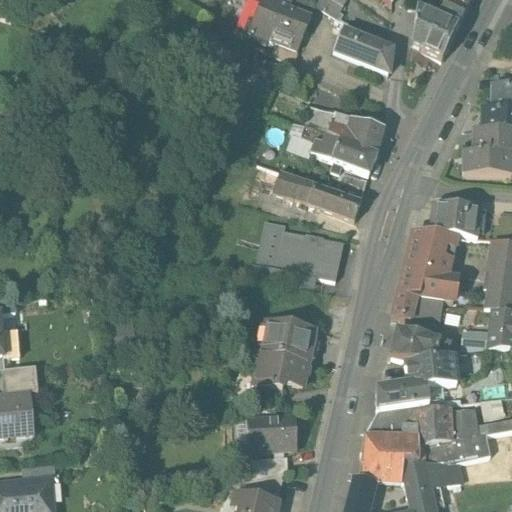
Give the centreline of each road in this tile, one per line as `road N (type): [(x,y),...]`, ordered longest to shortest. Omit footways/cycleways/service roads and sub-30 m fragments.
road 1 (secondary): [(320,511),(387,224),(427,123)]
road 2 (secondary): [(427,123),(488,0)]
